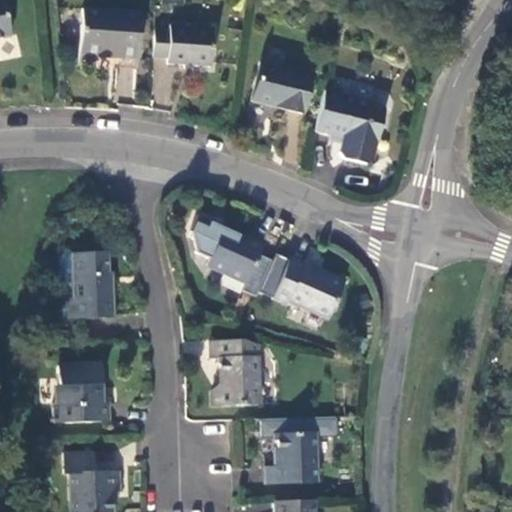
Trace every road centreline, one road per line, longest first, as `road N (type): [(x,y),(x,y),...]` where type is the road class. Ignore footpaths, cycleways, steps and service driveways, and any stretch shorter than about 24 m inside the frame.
road 1 (residential): [(178,495),(164,425),(159,268),(127,145)]
road 2 (residential): [(423,232),(379,230),(205,163),(127,145)]
road 3 (unclassified): [(386,511),(388,402),(423,232)]
road 4 (unclassified): [(423,232),(448,107),(486,25),(508,0)]
road 5 (residential): [(127,145),(0,142)]
